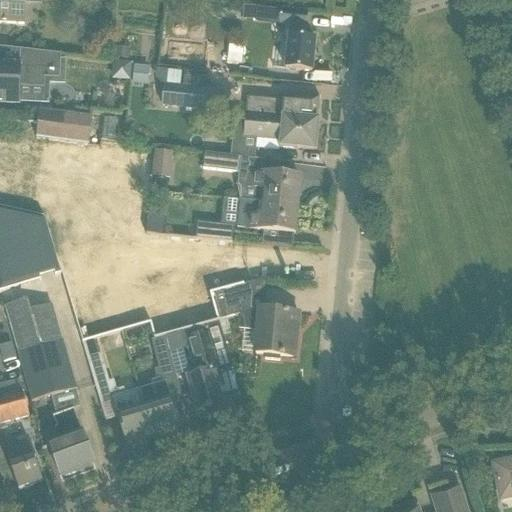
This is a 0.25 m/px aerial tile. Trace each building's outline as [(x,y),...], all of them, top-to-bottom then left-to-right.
[(25,0),(0,0),(0,23),(22,25),(25,0)] [(305,26),(307,13),(279,10),(278,25),(292,26),(291,37),(288,37),(284,70),(312,73),(315,41),(303,39),(305,26)] [(190,42),(187,67),(212,70),(215,46),(190,42)] [(60,55),(19,50),(19,51),(19,66),(0,64),(0,103),(18,105),(19,87),(44,88),(44,79),(59,79),(60,55)] [(114,64),(113,81),(130,82),(131,65),(114,64)] [(134,68),(133,83),(145,85),(146,69),(134,68)] [(222,112),(224,92),(164,87),(162,106),(222,112)] [(317,122),(319,98),(283,94),(283,101),(247,98),(245,114),(281,118),(281,116),(300,118),(300,120),(317,122)] [(61,144),(65,115),(39,112),(38,125),(36,141),(61,144)] [(234,113),(232,136),(256,139),(256,146),(278,149),(297,150),(298,149),(314,150),(317,122),(300,120),(300,118),(281,116),(281,118),(245,114),(234,113)] [(88,148),(92,119),(65,115),(61,144),(88,148)] [(112,166),(116,142),(99,139),(95,163),(112,166)] [(152,177),(170,178),(171,151),(153,151),(152,177)] [(240,158),(230,157),(204,154),(202,169),(238,174),(240,158)] [(238,174),(237,186),(239,201),(264,203),(297,207),(299,179),(261,175),(260,175),(250,174),(238,173),(238,174)] [(264,203),(239,201),(237,229),(294,234),(297,207),(264,203)] [(38,215),(0,205),(0,289),(56,271),(38,215)] [(231,244),(233,228),(197,224),(195,240),(231,244)] [(145,275),(126,291),(140,307),(158,291),(167,302),(179,292),(183,293),(194,328),(218,321),(217,318),(210,294),(203,273),(175,271),(167,277),(162,271),(150,281),(145,275)] [(243,285),(210,294),(217,318),(218,321),(239,315),(247,313),(251,283),(243,285)] [(47,295),(4,307),(31,402),(62,393),(67,410),(79,406),(75,391),(47,295)] [(265,311),(264,311),(259,310),(258,328),(255,354),(265,355),(264,360),(279,361),(280,357),(294,358),(298,314),(265,311)] [(220,374),(228,372),(214,323),(165,337),(169,352),(188,346),(193,363),(199,361),(202,374),(188,379),(197,412),(222,405),(217,389),(223,387),(220,374)] [(175,373),(169,352),(165,337),(154,340),(155,344),(152,345),(158,368),(153,369),(156,379),(151,381),(152,387),(139,391),(153,440),(163,437),(168,435),(167,432),(179,428),(164,377),(175,373)] [(96,339),(82,343),(100,403),(112,399),(113,399),(108,382),(96,339)] [(0,348),(4,364),(16,361),(11,343),(0,345),(0,348)] [(0,424),(28,417),(23,397),(19,380),(0,385),(0,424)] [(113,399),(112,399),(117,417),(126,444),(138,440),(139,444),(153,440),(139,391),(125,395),(113,399)] [(93,464),(86,445),(72,409),(50,417),(54,429),(43,432),(59,476),(62,475),(63,477),(91,467),(90,465),(93,464)] [(34,461),(35,460),(27,438),(17,441),(20,449),(6,454),(11,468),(10,469),(18,491),(42,482),(34,461)] [(511,460),(493,465),(500,501),(511,498),(511,460)] [(467,511),(459,488),(431,497),(435,511),(418,511),(415,511),(467,511)]
